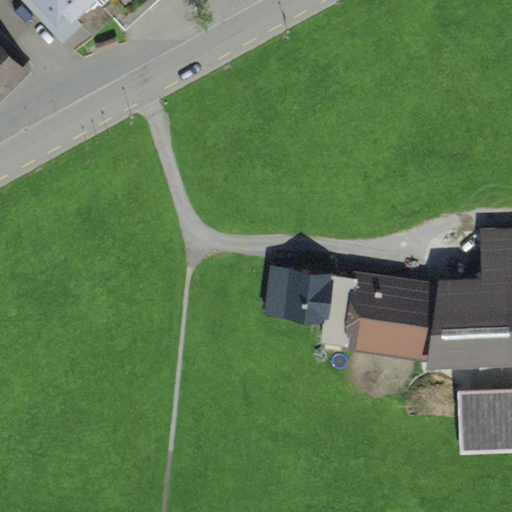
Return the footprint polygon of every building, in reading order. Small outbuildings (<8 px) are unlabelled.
[(26,0),(64,39),(81,23),(93,37),(115,17),(127,30),(159,0),(26,0)] [(0,99),(32,68),(0,35),(0,99)] [(114,38),(95,44),(97,49),(116,44),(114,38)] [(484,269),(440,270),(439,277),(353,264),(352,272),(345,337),(344,346),(426,357),(511,353),(511,223),(482,224),(484,269)] [(352,272),(271,262),(265,309),(325,316),(322,335),(345,337),(352,272)] [(511,380),(461,384),(465,449),(511,446),(511,380)]
